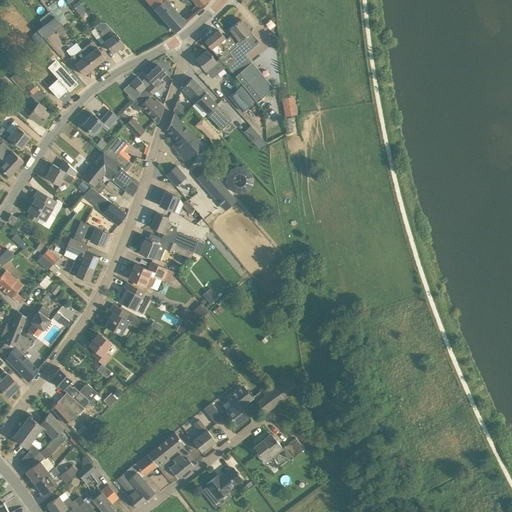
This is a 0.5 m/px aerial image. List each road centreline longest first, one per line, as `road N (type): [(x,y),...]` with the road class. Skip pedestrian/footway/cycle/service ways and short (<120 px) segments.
road 1 (residential): [(0,431),(104,285),(179,73),(174,42)]
road 2 (tertiary): [(0,219),(63,116),(118,71),(174,42)]
road 3 (residential): [(141,511),(267,415)]
